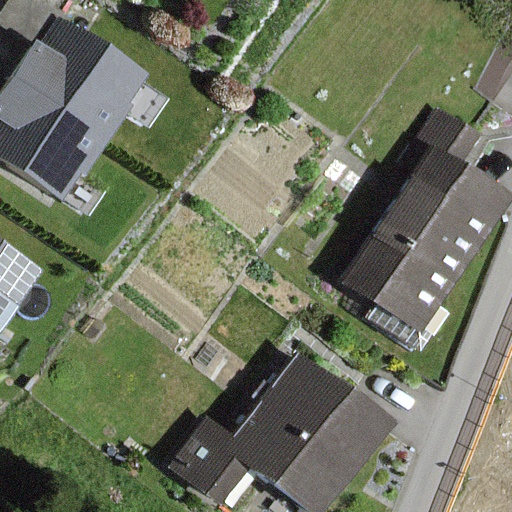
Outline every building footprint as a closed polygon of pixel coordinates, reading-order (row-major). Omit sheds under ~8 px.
[(0,28),(29,48),(50,16),(54,10),(38,0),(6,0),(0,9),(0,28)] [(29,48),(6,81),(98,142),(142,77),(50,16),(29,48)] [(511,16),(472,88),(493,100),(511,65),(511,16)] [(98,142),(6,81),(0,89),(0,163),(57,204),(98,142)] [(424,144),(332,281),(371,308),(362,322),(411,354),(439,313),(429,307),(501,199),(452,167),(474,134),(433,107),(414,137),(424,144)] [(0,314),(31,270),(0,248),(0,314)] [(229,445),(202,425),(164,475),(213,511),(215,511),(241,477),(287,511),(319,511),(384,426),(294,359),(229,445)]
